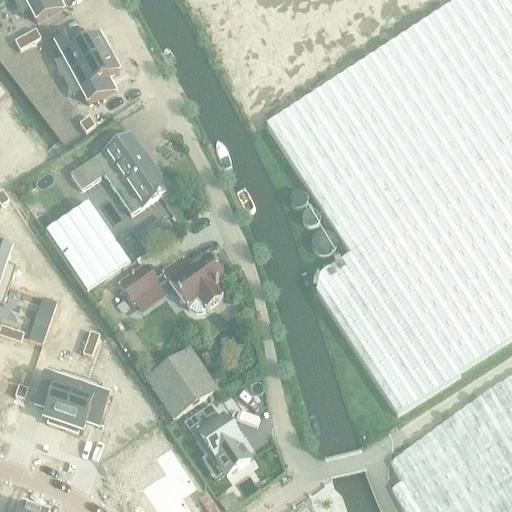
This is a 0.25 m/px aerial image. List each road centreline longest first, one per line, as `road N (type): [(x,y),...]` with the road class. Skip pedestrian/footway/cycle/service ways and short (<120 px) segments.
road 1 (unclassified): [(313,472),(285,448),(256,297),(190,141),(109,0)]
road 2 (unclassified): [(322,473),(363,462),(511,365)]
road 3 (unknown): [(149,72),(0,184)]
